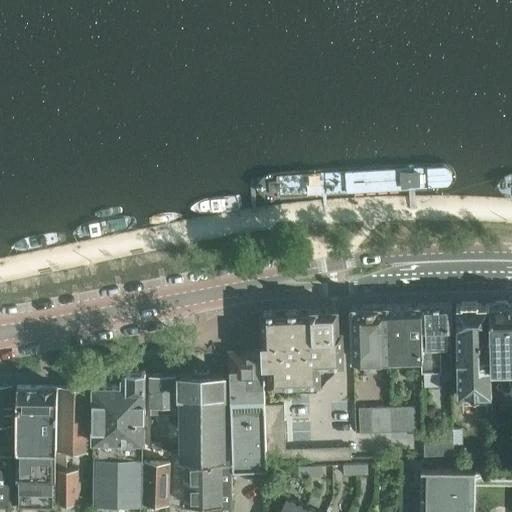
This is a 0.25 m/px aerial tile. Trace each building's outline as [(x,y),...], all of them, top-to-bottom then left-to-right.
[(511,159),(498,158),(466,157),(465,197),(511,199),(511,159)] [(449,167),(270,177),(264,179),(261,182),(259,186),(259,190),(260,194),(263,196),(266,200),(272,200),(415,191),(450,189),(455,185),(457,177),(454,171),(449,167)] [(182,180),(116,194),(124,233),(210,216),(247,209),(242,170),(182,180)] [(116,194),(0,218),(0,259),(124,233),(116,194)] [(493,304),(490,304),(491,372),(511,371),(511,375),(511,374),(511,303),(509,304),(506,301),(496,301),(493,304)] [(491,372),(490,304),(478,304),(478,302),(462,302),(462,304),(457,304),(458,351),(458,393),(458,394),(458,397),(462,396),(462,394),(492,393),(491,372)] [(452,303),(422,304),(423,357),(423,371),(441,370),(441,346),(451,346),(451,327),(452,327),(452,303)] [(389,358),(423,357),(422,304),(387,305),(389,358)] [(352,359),(389,358),(387,305),(351,307),(352,359)] [(263,350),(263,363),(269,363),(270,384),(320,382),(319,364),(343,363),(342,329),(338,330),(337,308),(316,309),(316,308),(309,308),(309,309),(261,311),(263,350)] [(263,350),(246,350),(238,359),(238,360),(230,360),(230,359),(229,359),(233,471),(266,470),(263,363),(263,350)] [(94,385),(93,386),(94,504),(142,505),(143,439),(145,439),(146,370),(128,370),(125,371),(124,372),(123,373),(122,375),(122,384),(95,384),(94,384),(94,385)] [(224,373),(180,374),(181,458),(185,458),(186,493),(180,493),(180,503),(186,503),(186,504),(208,504),(208,511),(231,511),(231,469),(221,470),(221,458),(225,458),(224,373)] [(150,374),(151,403),(176,403),(175,374),(150,374)] [(0,383),(0,423),(12,424),(12,384),(0,383)] [(17,506),(56,506),(58,386),(54,386),(54,384),(40,384),(40,385),(17,385),(17,506)] [(88,386),(58,386),(57,468),(65,468),(64,450),(90,449),(88,386)] [(284,403),(265,404),(267,461),(351,458),(351,446),(286,448),(284,403)] [(416,430),(415,405),(390,406),(391,431),(416,430)] [(391,431),(390,406),(359,407),(360,432),(391,431)] [(424,440),(424,455),(454,454),(453,444),(453,428),(442,428),(442,439),(424,440)] [(458,428),(453,428),(453,444),(459,444),(462,444),(462,428),(458,428)] [(0,506),(11,506),(12,455),(0,454),(0,506)] [(143,502),(168,503),(170,461),(145,460),(143,502)] [(356,474),(355,463),(343,464),(344,474),(356,474)] [(367,463),(355,463),(356,474),(368,473),(367,463)] [(311,475),(310,465),(298,465),(299,476),(311,475)] [(322,465),(310,465),(311,475),(323,475),(322,465)] [(57,468),(56,502),(57,502),(77,502),(78,468),(65,468),(57,468)] [(469,511),(470,468),(421,468),(421,470),(427,470),(426,511),(469,511)] [(303,511),(306,506),(287,497),(279,511),(303,511)]
